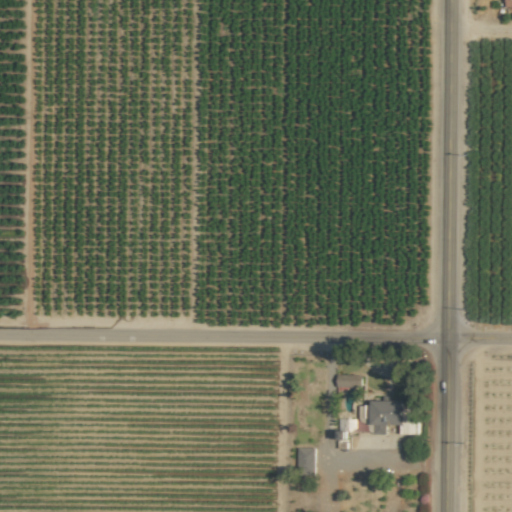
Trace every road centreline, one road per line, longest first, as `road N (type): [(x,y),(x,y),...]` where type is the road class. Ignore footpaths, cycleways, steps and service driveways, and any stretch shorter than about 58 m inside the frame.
road 1 (residential): [(0,332),(511,338)]
road 2 (secondary): [(449,0),(445,511)]
